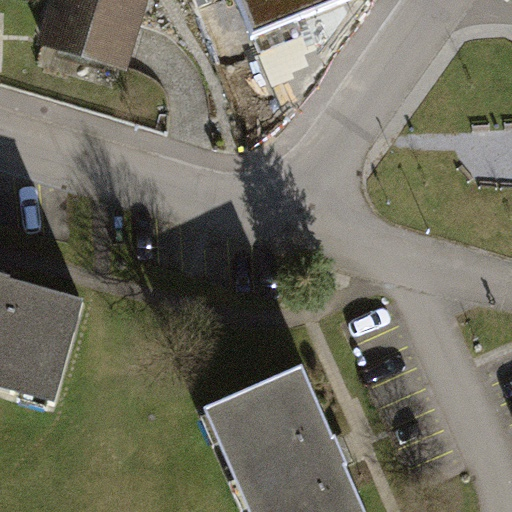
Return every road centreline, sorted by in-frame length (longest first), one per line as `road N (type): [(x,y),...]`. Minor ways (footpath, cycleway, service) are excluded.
road 1 (residential): [(298,203),(406,272),(463,342),(507,459),(511,496)]
road 2 (residential): [(0,124),(298,203)]
road 3 (residential): [(298,203),(442,0)]
